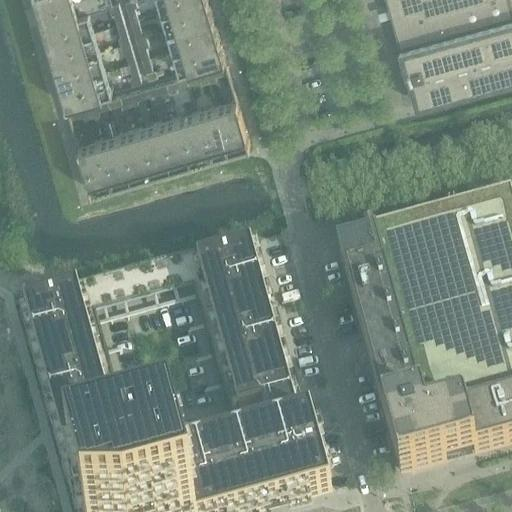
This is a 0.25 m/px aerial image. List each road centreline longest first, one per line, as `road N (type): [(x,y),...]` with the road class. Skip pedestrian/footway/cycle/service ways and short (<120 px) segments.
road 1 (residential): [(375,511),(307,266),(308,245)]
road 2 (residential): [(308,245),(511,188)]
